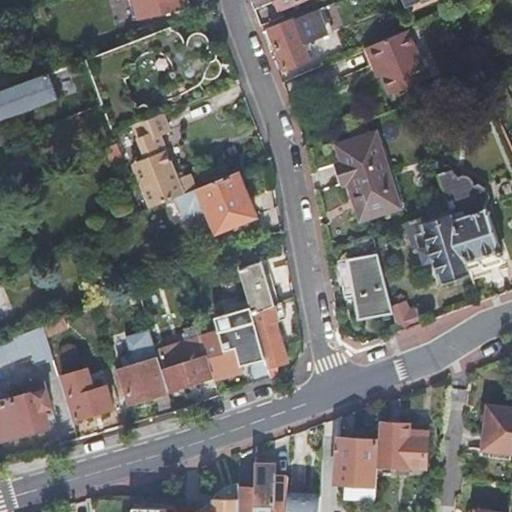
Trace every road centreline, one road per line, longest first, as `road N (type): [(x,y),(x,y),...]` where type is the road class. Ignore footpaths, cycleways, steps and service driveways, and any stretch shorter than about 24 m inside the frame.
road 1 (residential): [(218,0),(278,154),(334,393)]
road 2 (residential): [(0,496),(334,393)]
road 3 (residential): [(334,393),(511,317)]
